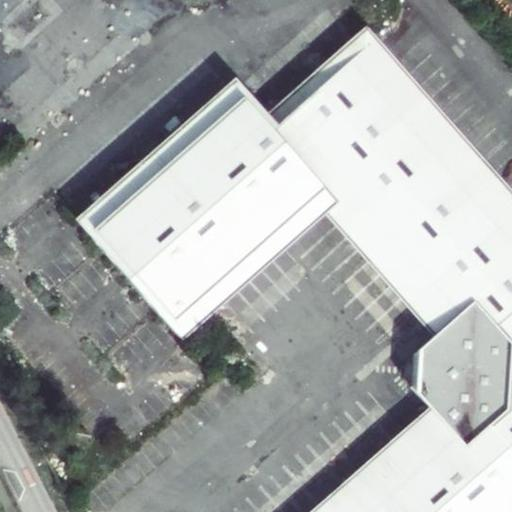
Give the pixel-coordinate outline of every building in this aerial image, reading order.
[(268,133),(359,50),(511,220),(511,196),(361,29),(258,122),(268,133)] [(444,329),(433,339),(407,362),(404,384),(424,406),(433,416),(325,511),(511,511),(511,220),(359,50),(268,133),(258,122),(238,100),(85,239),(168,330),(321,190),(444,329)] [(85,239),(238,100),(225,86),(72,224),(85,239)] [(321,190),(168,330),(181,345),(322,215),(433,339),(444,329),(321,190)] [(305,511),(325,511),(433,416),(424,406),(305,511)]
